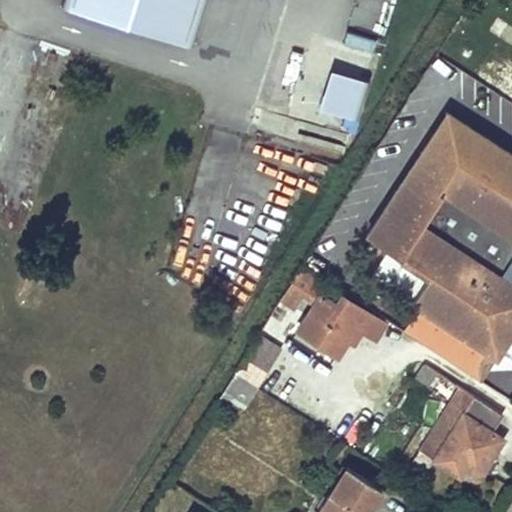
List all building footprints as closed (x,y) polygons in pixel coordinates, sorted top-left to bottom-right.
[(184,0),(87,0),(176,28),(184,0)] [(371,48),(373,37),(346,32),(344,42),(371,48)] [(324,67),(315,106),(354,116),(363,77),(324,67)] [(511,156),(444,113),(364,235),(388,250),(426,275),(410,300),(420,306),(411,319),(486,368),(511,369),(511,367),(511,335),(510,331),(511,327),(511,156)] [(388,250),(372,275),(410,300),(426,275),(388,250)] [(314,303),(320,294),(333,302),(339,294),(313,277),(301,295),(314,303)] [(285,294),(275,309),(288,318),(298,303),(285,294)] [(339,294),(333,302),(320,294),(314,303),(296,330),(337,356),(347,341),(352,344),(361,331),(375,339),(385,323),(339,294)] [(486,368),(411,319),(403,332),(478,381),(486,368)] [(259,334),(235,372),(257,387),(282,348),(259,334)] [(424,363),(415,375),(427,383),(435,370),(424,363)] [(235,372),(221,394),(243,409),(257,387),(235,372)] [(417,449),(432,458),(473,395),(457,386),(417,449)] [(473,395),(432,458),(459,477),(466,467),(471,471),(474,473),(477,473),(480,471),(482,469),(503,436),(491,429),(501,414),(473,395)] [(177,462),(167,479),(183,489),(194,472),(177,462)] [(346,466),(316,511),(365,511),(381,488),(346,466)]
